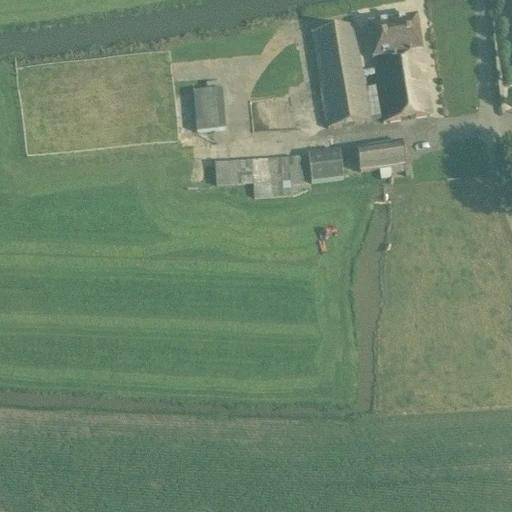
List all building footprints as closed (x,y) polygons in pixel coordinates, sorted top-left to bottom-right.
[(511,0),(502,0),(511,54),(511,0)] [(382,125),(431,117),(415,19),(366,27),(382,125)] [(364,91),(355,29),(312,36),(327,130),(370,124),(370,122),(379,120),(374,89),(364,91)] [(192,93),(196,135),(225,132),(221,91),(192,93)] [(360,174),(404,167),(401,144),(356,151),(360,174)] [(342,152),(311,154),(313,183),(344,181),(342,152)] [(293,197),(293,188),(293,187),(303,186),(300,160),(216,166),(218,188),(254,186),(254,199),(293,197)]
